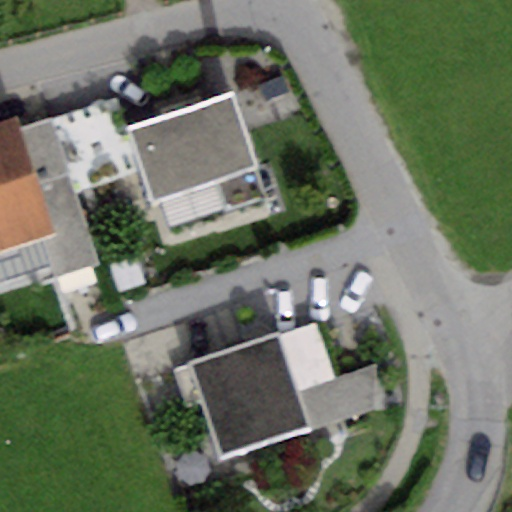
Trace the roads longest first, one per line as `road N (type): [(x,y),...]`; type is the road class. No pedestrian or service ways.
road 1 (residential): [(284,1),(416,250),(473,333)]
road 2 (unknown): [(102,324),(416,250)]
road 3 (residential): [(284,1),(0,69)]
road 4 (residential): [(473,333),(478,444),(457,511)]
